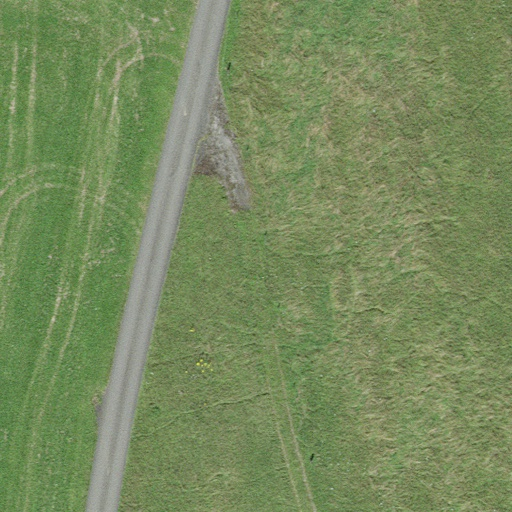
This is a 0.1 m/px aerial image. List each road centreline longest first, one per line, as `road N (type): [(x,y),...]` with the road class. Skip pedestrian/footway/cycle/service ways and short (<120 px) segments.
road 1 (unclassified): [(109,511),(209,0)]
road 2 (track): [(187,102),(235,206),(268,377),(308,511)]
